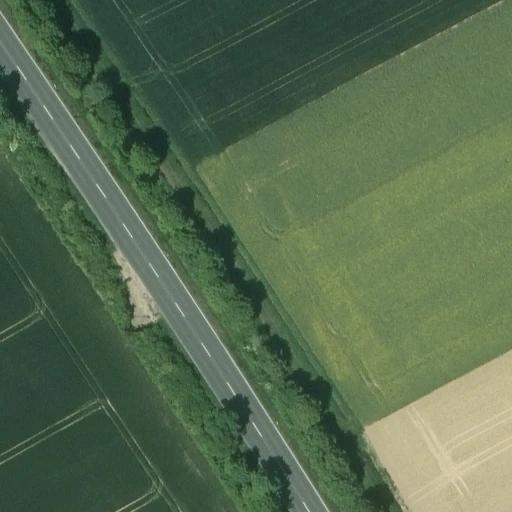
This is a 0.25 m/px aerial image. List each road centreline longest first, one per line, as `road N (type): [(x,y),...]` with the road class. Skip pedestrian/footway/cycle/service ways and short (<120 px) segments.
road 1 (track): [(40,0),(314,396),(383,511)]
road 2 (primary): [(292,511),(0,59)]
